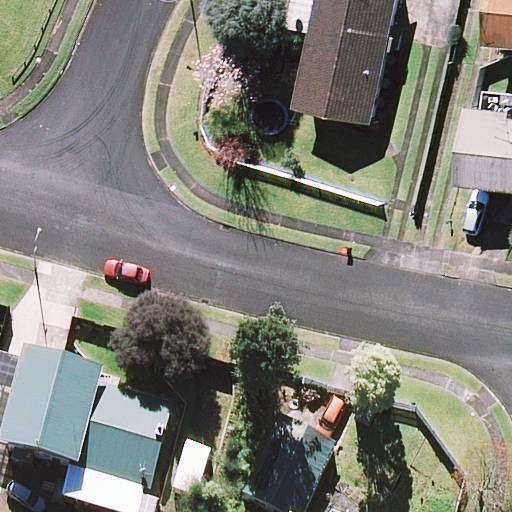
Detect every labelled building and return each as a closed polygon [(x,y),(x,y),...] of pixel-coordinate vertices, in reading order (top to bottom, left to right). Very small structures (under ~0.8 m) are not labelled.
[(406,0),(331,0),(307,108),(379,124),(406,0)] [(511,0),(503,0),(499,45),(511,46),(511,0)] [(475,181),(511,186),(511,112),(487,109),(475,181)] [(78,509),(90,511),(141,511),(146,494),(151,495),(172,410),(100,392),(103,383),(28,364),(4,458),(85,479),(78,509)] [(305,511),(330,461),(277,436),(245,502),(265,511),(305,511)]
